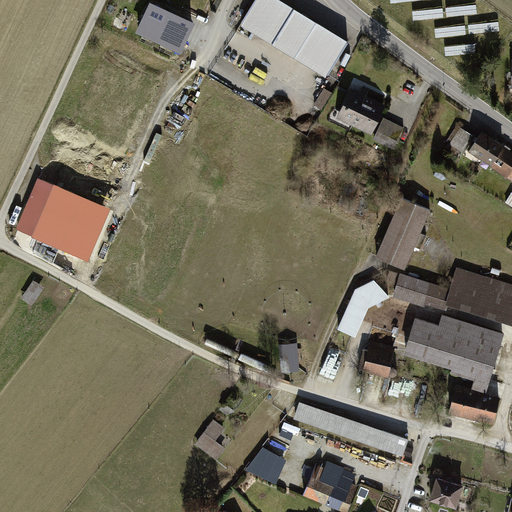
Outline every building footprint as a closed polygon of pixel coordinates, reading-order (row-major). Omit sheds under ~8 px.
[(346,41),(277,0),(254,0),(239,27),(324,78),(346,41)] [(188,22),(152,6),(140,31),(176,48),(188,22)] [(386,102),(351,86),(336,119),(371,135),(386,102)] [(325,109),(332,91),(325,88),(318,106),(325,109)] [(404,126),(384,116),(373,137),(394,147),(404,126)] [(473,133),(458,125),(446,148),(460,156),(473,133)] [(485,162),(499,143),(483,132),(470,151),(485,162)] [(511,151),(499,143),(485,162),(511,179),(511,151)] [(52,184),(36,178),(14,229),(31,236),(52,184)] [(108,207),(52,184),(31,236),(87,259),(108,207)] [(428,209),(398,198),(374,258),(404,270),(428,209)] [(511,325),(511,285),(455,268),(449,289),(400,274),(394,294),(442,308),(443,304),(511,325)] [(44,289),(32,280),(21,296),(33,305),(44,289)] [(439,326),(413,319),(404,351),(451,364),(450,368),(475,375),(471,389),(484,392),(500,332),(441,316),(439,326)] [(299,342),(279,344),(282,370),(301,369),(299,342)] [(395,349),(369,343),(362,372),(387,378),(395,349)] [(471,389),(456,384),(449,412),(490,424),(498,396),(484,392),(471,389)] [(409,439),(300,400),(294,417),(403,456),(409,439)] [(235,436),(212,419),(194,443),(217,460),(235,436)] [(271,450),(286,458),(292,446),(277,438),(271,450)] [(325,465),(318,462),(305,495),(345,511),(356,485),(350,483),(354,472),(327,461),(325,465)] [(462,486),(438,478),(432,498),(456,506),(462,486)]
